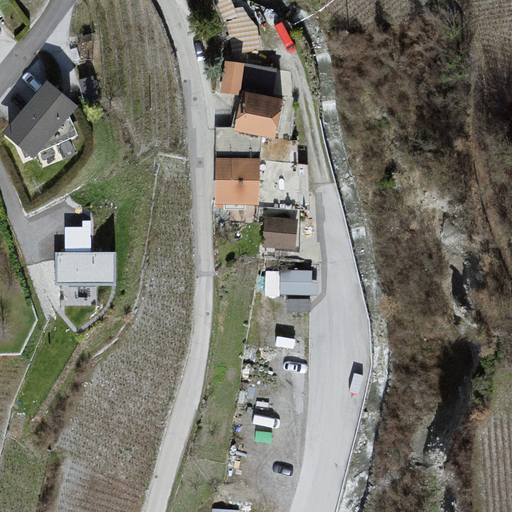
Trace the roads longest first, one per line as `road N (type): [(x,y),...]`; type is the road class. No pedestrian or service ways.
road 1 (residential): [(155,511),(196,374),(204,287),(198,134),(187,58),(166,0)]
road 2 (track): [(444,0),(478,48),(486,180),(511,257)]
